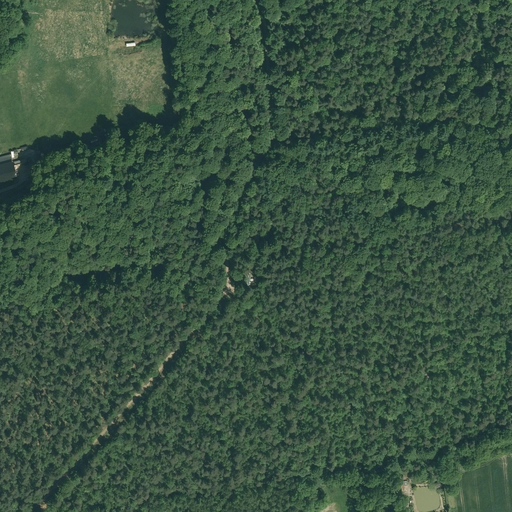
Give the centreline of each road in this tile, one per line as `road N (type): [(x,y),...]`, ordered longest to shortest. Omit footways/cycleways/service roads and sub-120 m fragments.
road 1 (track): [(28,511),(215,302)]
road 2 (track): [(259,154),(224,231),(228,286)]
